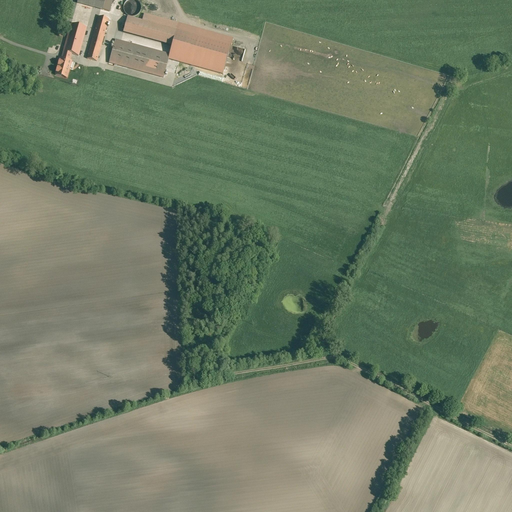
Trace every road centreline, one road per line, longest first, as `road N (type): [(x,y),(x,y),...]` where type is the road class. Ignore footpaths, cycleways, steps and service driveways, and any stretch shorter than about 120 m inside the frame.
road 1 (track): [(436,408),(333,355),(190,394)]
road 2 (track): [(379,511),(436,408),(511,447)]
